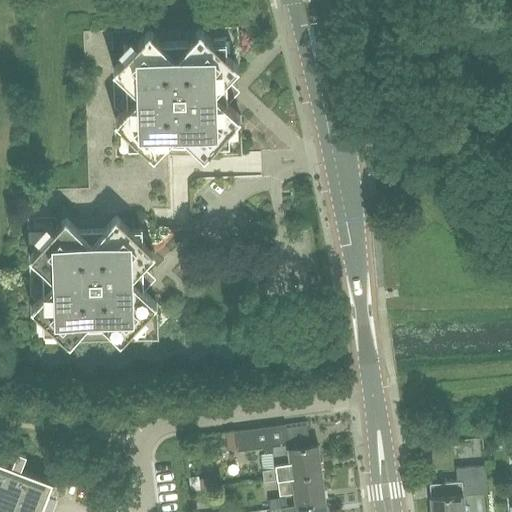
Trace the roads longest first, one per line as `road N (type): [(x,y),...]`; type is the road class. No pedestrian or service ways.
road 1 (residential): [(147,511),(141,442),(155,427),(372,397)]
road 2 (tertiary): [(372,397),(336,151)]
road 3 (tertiary): [(293,0),(336,151)]
road 4 (tertiary): [(336,151),(316,0)]
road 5 (tertiary): [(336,151),(344,108),(334,0)]
